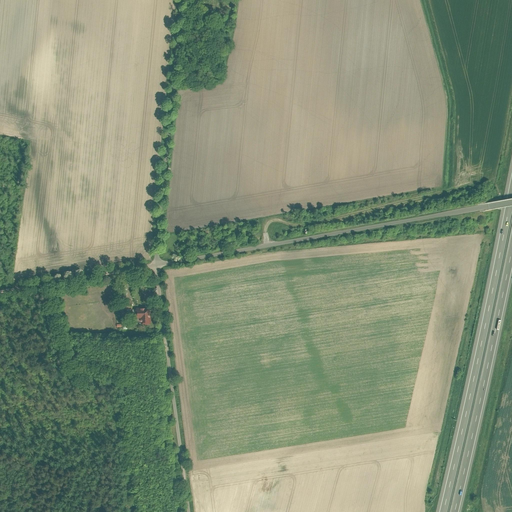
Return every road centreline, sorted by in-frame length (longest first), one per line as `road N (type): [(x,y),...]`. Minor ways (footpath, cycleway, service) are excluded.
road 1 (unclassified): [(511,202),(157,264)]
road 2 (motorway): [(511,191),(442,511)]
road 3 (motorway): [(453,511),(511,248)]
road 4 (unclassified): [(182,0),(157,264)]
road 5 (unclassified): [(157,264),(187,511)]
road 6 (track): [(266,245),(265,226),(274,220),(304,226),(448,191)]
road 7 (unclassified): [(157,264),(0,290)]
